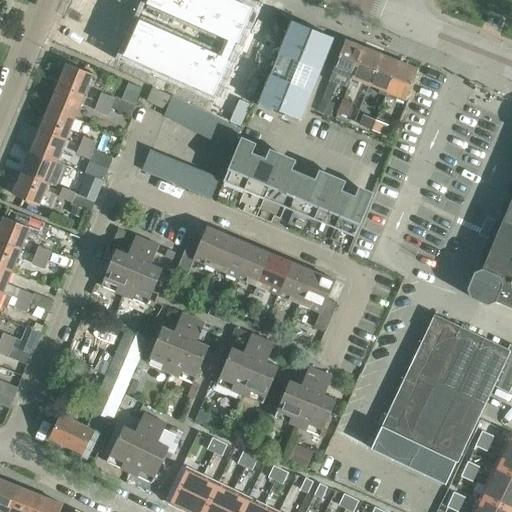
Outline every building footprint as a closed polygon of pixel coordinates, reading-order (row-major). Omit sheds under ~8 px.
[(80,0),(67,29),(91,39),(110,47),(130,0),(80,0)] [(148,0),(123,54),(213,95),(252,8),(234,0),(148,0)] [(258,102),(274,109),(301,120),(302,118),(301,118),(306,106),(306,107),(307,105),(306,104),(311,93),(334,38),(291,21),(291,23),(286,36),(285,36),(284,38),(285,38),(279,52),(279,51),(278,53),(279,54),(270,74),(269,76),(265,87),(264,87),(264,89),(259,101),(259,100),(258,102)] [(342,79),(350,82),(363,49),(345,41),(334,70),(344,74),(342,79)] [(360,80),(370,84),(381,56),(363,49),(350,82),(358,85),(360,80)] [(378,93),(386,96),(400,63),(381,56),(370,84),(380,88),(378,93)] [(400,63),(386,96),(394,99),(396,95),(406,99),(418,71),(400,63)] [(83,97),(92,74),(67,64),(58,86),(83,97)] [(74,118),(83,97),(58,86),(49,108),(74,118)] [(148,98),(161,104),(167,93),(154,87),(148,98)] [(110,108),(113,99),(101,95),(98,103),(110,108)] [(164,116),(174,121),(183,101),(172,96),(164,116)] [(130,116),(134,105),(115,97),(111,107),(130,116)] [(320,111),(330,115),(335,104),(324,99),(320,111)] [(174,121),(183,126),(192,106),(183,101),(174,121)] [(107,116),(110,108),(98,103),(95,111),(107,116)] [(351,109),(341,104),(335,120),(345,124),(351,109)] [(183,126),(193,131),(202,111),(192,106),(183,126)] [(66,140),(74,118),(49,108),(40,129),(66,140)] [(193,131),(202,135),(211,116),(202,111),(193,131)] [(202,135),(212,140),(220,120),(211,116),(202,135)] [(362,125),(372,130),(376,121),(365,116),(362,125)] [(212,140),(221,145),(230,125),(220,120),(212,140)] [(376,121),(372,130),(384,134),(388,125),(376,121)] [(230,125),(221,145),(231,150),(240,130),(230,125)] [(57,161),(66,140),(40,129),(31,151),(57,161)] [(223,181),(244,190),(259,155),(252,153),(256,143),(242,137),(223,181)] [(92,151),(95,142),(84,138),(80,146),(92,151)] [(89,159),(92,151),(80,146),(77,154),(89,159)] [(244,190),(264,198),(283,154),(270,148),(265,158),(259,155),(244,190)] [(142,170),(152,174),(160,154),(150,150),(142,170)] [(31,151),(22,173),(48,183),(56,186),(64,164),(57,161),(31,151)] [(89,161),(108,169),(112,159),(93,151),(89,161)] [(152,174),(162,178),(170,158),(160,154),(152,174)] [(264,198),(289,209),(304,174),(292,169),(296,159),(283,154),(264,198)] [(162,178),(171,182),(180,162),(170,158),(162,178)] [(171,182),(181,187),(190,166),(180,162),(171,182)] [(181,187),(191,191),(199,170),(190,166),(181,187)] [(289,209),(314,219),(333,175),(319,169),(315,179),(304,174),(289,209)] [(191,191),(201,195),(209,174),(199,170),(191,191)] [(13,195),(39,205),(48,183),(22,173),(13,195)] [(209,174),(201,195),(211,199),(219,179),(209,174)] [(314,219),(334,228),(349,193),(342,190),(346,180),(333,175),(314,219)] [(79,184),(72,181),(68,191),(75,194),(79,184)] [(94,202),(99,192),(79,184),(75,194),(94,202)] [(349,193),(334,228),(355,237),(374,192),(359,186),(355,196),(349,193)] [(75,194),(63,189),(59,197),(71,202),(75,194)] [(71,204),(90,212),(94,202),(75,194),(71,204)] [(467,289),(470,297),(488,305),(496,301),(511,307),(511,198),(483,268),(474,272),(467,289)] [(0,241),(20,250),(30,227),(4,217),(0,226),(0,241)] [(194,260),(214,269),(228,236),(207,227),(199,245),(189,241),(177,270),(188,275),(194,260)] [(118,228),(113,241),(120,245),(126,232),(118,228)] [(101,286),(147,306),(162,269),(150,264),(158,245),(136,236),(128,254),(116,249),(101,286)] [(214,269),(235,278),(249,245),(228,236),(214,269)] [(0,266),(12,271),(20,250),(0,241),(0,266)] [(235,278),(257,287),(271,254),(249,245),(235,278)] [(50,253),(39,248),(35,256),(47,261),(50,253)] [(257,287),(278,296),(292,263),(271,254),(257,287)] [(32,264),(44,269),(47,261),(35,256),(32,264)] [(278,296),(300,305),(313,272),(292,263),(278,296)] [(0,291),(3,293),(12,271),(0,266),(0,291)] [(313,272),(300,305),(320,313),(314,327),(325,332),(337,303),(327,299),(335,281),(313,272)] [(33,296),(21,291),(18,299),(29,304),(33,296)] [(49,312),(53,302),(33,294),(33,296),(29,304),(49,312)] [(14,307),(26,312),(29,304),(18,299),(14,307)] [(208,315),(219,319),(222,311),(211,307),(208,315)] [(222,311),(219,319),(230,324),(233,315),(222,311)] [(117,313),(113,321),(139,333),(143,325),(117,313)] [(193,383),(194,383),(209,346),(197,341),(205,322),(182,313),(174,332),(162,327),(147,364),(193,383)] [(381,427),(371,450),(418,472),(447,485),(457,462),(464,448),(469,436),(471,432),(476,422),(494,383),(499,385),(509,390),(511,382),(511,345),(510,345),(508,349),(490,341),(433,315),(381,427)] [(253,325),(264,330),(268,321),(257,317),(253,325)] [(268,321),(264,330),(275,334),(278,326),(268,321)] [(143,325),(139,333),(149,337),(152,329),(143,325)] [(97,414),(104,417),(112,420),(147,337),(126,328),(90,410),(97,414)] [(236,328),(232,338),(243,342),(247,332),(236,328)] [(15,339),(12,347),(31,355),(35,345),(40,333),(29,329),(24,342),(15,339)] [(15,339),(3,334),(0,342),(12,347),(15,339)] [(216,384),(262,403),(278,367),(266,362),(274,343),(252,334),(244,352),(232,347),(216,384)] [(0,351),(8,355),(12,347),(0,342),(0,351)] [(8,357),(27,365),(31,355),(12,347),(8,355),(8,357)] [(274,418),(320,437),(336,400),(324,395),(331,377),(309,367),(301,385),(290,381),(274,418)] [(0,392),(14,398),(17,388),(0,381),(0,392)] [(193,383),(187,396),(194,399),(199,385),(194,383),(193,383)] [(0,405),(9,409),(13,399),(0,393),(0,405)] [(200,410),(195,423),(212,429),(216,416),(200,410)] [(106,463),(152,484),(169,448),(157,442),(166,424),(144,413),(136,431),(124,426),(106,463)] [(104,417),(97,414),(96,417),(92,415),(87,427),(60,414),(55,427),(52,426),(48,434),(51,435),(49,438),(82,453),(93,430),(98,433),(104,421),(103,420),(104,417)] [(482,431),(479,439),(490,444),(493,437),(482,431)] [(511,434),(510,434),(503,450),(511,454),(511,434)] [(212,438),(207,449),(214,453),(220,442),(215,439),(212,438)] [(479,439),(475,446),(486,451),(490,444),(479,439)] [(220,442),(214,453),(221,456),(227,445),(220,442)] [(294,449),(289,461),(306,468),(311,457),(294,449)] [(511,454),(503,450),(495,465),(511,473),(511,454)] [(243,452),(238,463),(245,466),(250,456),(246,454),(243,452)] [(250,456),(245,466),(252,470),(257,459),(250,456)] [(468,462),(465,469),(476,474),(479,467),(468,462)] [(511,473),(495,465),(488,480),(511,491),(511,473)] [(273,466),(268,477),(276,480),(281,470),(273,466)] [(184,475),(170,504),(186,511),(203,476),(187,468),(184,475)] [(463,473),(461,476),(472,481),(476,474),(465,469),(463,473)] [(281,470),(276,480),(283,484),(288,473),(287,472),(281,470)] [(203,476),(186,511),(204,511),(218,483),(203,476)] [(305,478),(300,489),(307,493),(313,482),(308,480),(305,478)] [(8,511),(19,487),(0,479),(0,511),(8,511)] [(511,491),(488,480),(481,495),(511,510),(511,491)] [(218,483),(204,511),(222,511),(233,491),(218,483)] [(320,484),(314,495),(322,498),(327,487),(320,484)] [(8,511),(34,511),(41,497),(19,487),(8,511)] [(233,491),(222,511),(241,511),(248,498),(233,491)] [(454,492),(450,500),(462,505),(465,498),(454,492)] [(344,494),(339,505),(346,509),(351,498),(347,495),(344,494)] [(511,511),(511,510),(481,495),(473,510),(476,511),(511,511)] [(41,497),(34,511),(59,511),(62,505),(41,497)] [(248,498),(241,511),(260,511),(263,505),(248,498)] [(351,498),(346,509),(352,511),(353,511),(358,501),(351,498)] [(450,501),(447,507),(457,511),(458,511),(462,505),(450,500),(450,501)]
